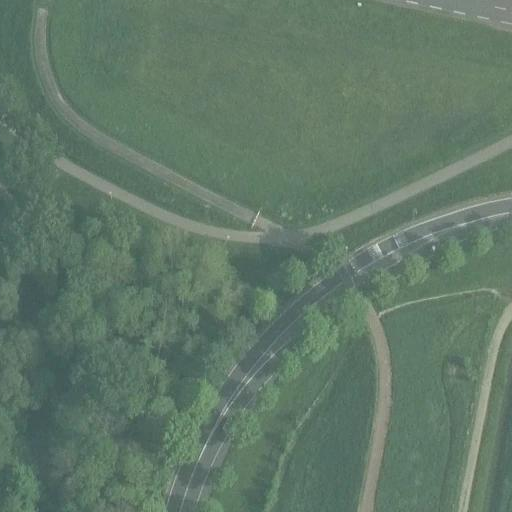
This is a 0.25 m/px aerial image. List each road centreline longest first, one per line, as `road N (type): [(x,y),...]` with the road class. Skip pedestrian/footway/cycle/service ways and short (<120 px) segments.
road 1 (secondary): [(180,511),(236,393),(295,328),(388,259),(455,228),(511,214)]
road 2 (track): [(293,238),(144,168),(65,119),(38,59),(43,0)]
road 3 (track): [(461,511),(491,349),(511,313)]
